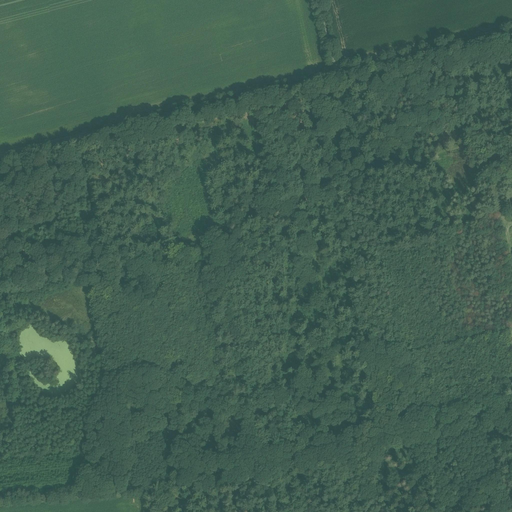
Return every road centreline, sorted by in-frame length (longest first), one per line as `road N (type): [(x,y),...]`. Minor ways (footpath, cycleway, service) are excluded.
road 1 (track): [(511,224),(506,225),(491,155),(473,145),(303,190),(111,276)]
road 2 (track): [(511,324),(338,365),(303,395),(210,415),(171,433),(180,511)]
road 3 (unclassified): [(0,154),(336,72)]
road 4 (track): [(175,483),(511,408)]
road 5 (track): [(408,350),(369,168)]
road 6 (unclassified): [(336,72),(511,31)]
road 7 (track): [(338,365),(303,190)]
road 8 (track): [(175,483),(0,498)]
road 9 (track): [(111,276),(78,133)]
